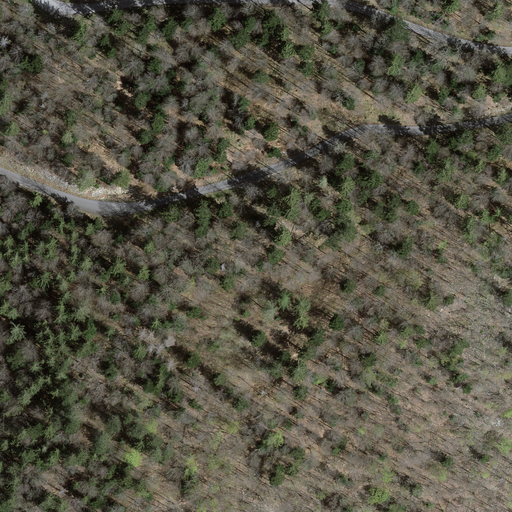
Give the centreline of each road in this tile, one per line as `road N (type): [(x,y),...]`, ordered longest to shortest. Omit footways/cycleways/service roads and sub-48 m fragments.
road 1 (unclassified): [(0,174),(114,214),(302,160),(364,129),(432,131),(511,118)]
road 2 (unclassified): [(511,50),(433,37),(315,0)]
